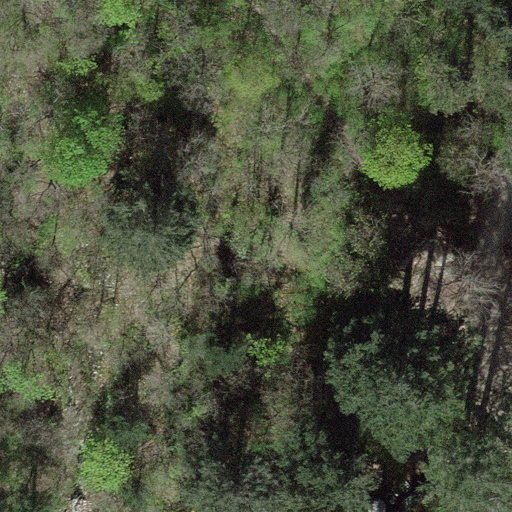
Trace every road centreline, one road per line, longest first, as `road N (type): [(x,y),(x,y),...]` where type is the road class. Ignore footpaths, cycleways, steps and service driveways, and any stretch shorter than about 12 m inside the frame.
road 1 (motorway): [(0,391),(242,418),(511,476)]
road 2 (motorway): [(511,243),(318,214),(0,192)]
road 3 (track): [(511,357),(496,321),(487,235),(487,197),(511,148)]
